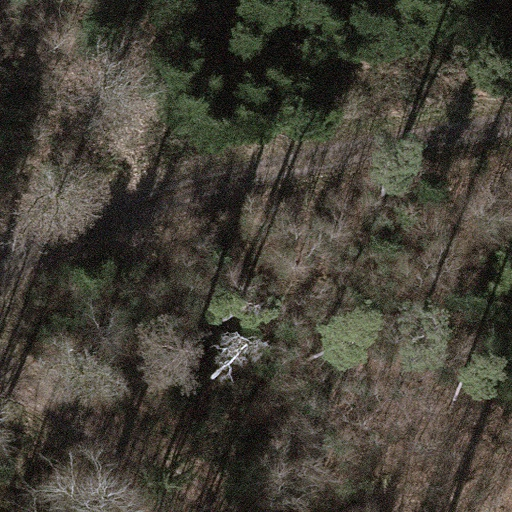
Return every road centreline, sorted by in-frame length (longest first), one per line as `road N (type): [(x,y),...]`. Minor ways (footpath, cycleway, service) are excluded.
road 1 (track): [(0,281),(141,194),(511,112)]
road 2 (track): [(236,511),(220,495),(0,372)]
